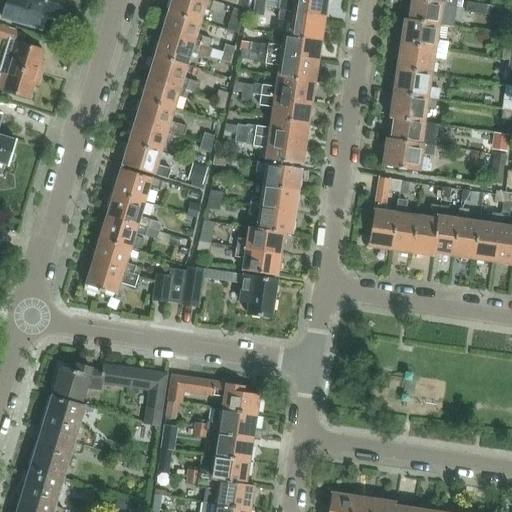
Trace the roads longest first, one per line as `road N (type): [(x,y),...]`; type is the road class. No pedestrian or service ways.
road 1 (residential): [(21,321),(118,0)]
road 2 (residential): [(21,321),(313,363)]
road 3 (residential): [(325,286),(367,0)]
road 4 (residential): [(302,442),(511,473)]
road 5 (residential): [(511,314),(325,286)]
